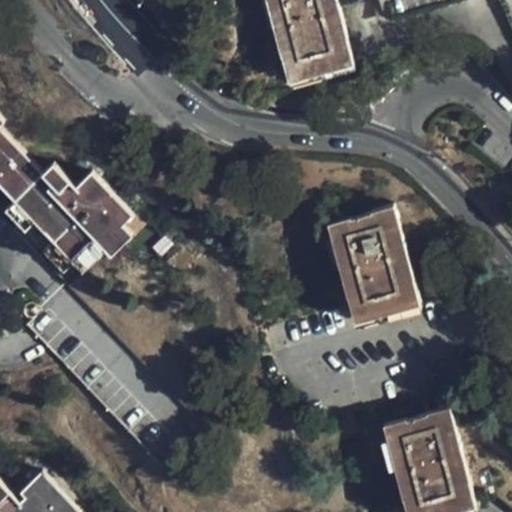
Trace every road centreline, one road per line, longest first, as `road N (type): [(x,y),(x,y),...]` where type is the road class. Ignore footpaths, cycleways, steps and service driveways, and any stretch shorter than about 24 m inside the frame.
road 1 (unclassified): [(511,262),(403,152),(359,136),(237,124),(168,75)]
road 2 (unknown): [(314,355),(437,338),(511,354)]
road 3 (residential): [(168,75),(142,88),(110,85),(29,0)]
